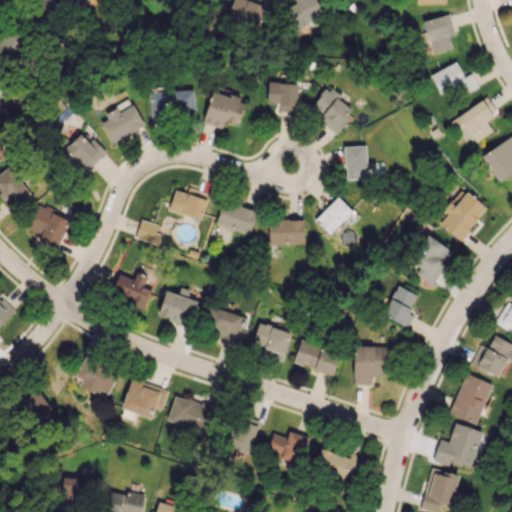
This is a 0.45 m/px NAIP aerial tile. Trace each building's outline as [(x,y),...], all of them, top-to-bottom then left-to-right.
[(232,0),(227,15),(257,28),(268,1),(264,0),(232,0)] [(294,0),(295,3),(284,7),(293,29),(323,16),(315,0),(294,0)] [(431,53),(454,47),(446,14),(422,20),(431,53)] [(0,35),(0,56),(23,55),(22,35),(0,35)] [(441,99),(476,84),(471,73),(463,76),(456,61),(429,73),(441,99)] [(297,83),(267,81),(266,102),(278,102),(277,111),(296,112),(297,83)] [(335,133),(354,109),(326,86),(311,105),(322,114),(318,119),(335,133)] [(150,119),(194,116),(192,89),(149,91),(150,119)] [(202,122),(221,128),(224,120),(238,124),(245,100),(212,90),(202,122)] [(496,113),(487,97),(457,114),(473,142),(492,131),(485,120),(496,113)] [(100,122),(112,143),(143,125),(132,104),(118,112),(115,107),(104,114),(107,119),(100,122)] [(92,137),(88,141),(79,133),(59,152),(80,175),(106,151),(92,137)] [(511,173),(511,153),(505,140),(481,153),(497,181),(511,173)] [(345,179),(366,178),(365,145),(343,145),(345,179)] [(29,192),(6,166),(0,171),(0,192),(12,206),(29,192)] [(174,189),(167,210),(200,219),(208,193),(187,187),(186,192),(174,189)] [(460,240),(485,207),(460,187),(442,210),(446,213),(438,223),(460,240)] [(314,219),(329,234),(351,210),(336,195),(314,219)] [(250,233),(256,209),(221,201),(215,225),(250,233)] [(40,234),(37,241),(56,249),(69,217),(36,203),(26,228),(40,234)] [(157,224),(140,218),(133,238),(157,246),(161,235),(154,232),(157,224)] [(268,244),(303,243),(303,219),(267,219),(268,244)] [(415,273),(431,284),(452,251),(426,234),(409,261),(419,267),(415,273)] [(143,307),(151,287),(143,283),(147,276),(136,271),(133,279),(118,272),(109,292),(143,307)] [(383,317),(407,326),(412,314),(408,313),(415,293),(394,285),(383,317)] [(199,301),(164,290),(157,315),(191,326),(199,301)] [(0,325),(13,312),(0,300),(0,325)] [(511,327),(511,302),(499,303),(500,327),(511,327)] [(245,317),(209,305),(202,327),(238,339),(245,317)] [(264,345),(261,353),(282,360),(291,332),(258,322),(252,341),(264,345)] [(511,346),(511,343),(493,334),(487,347),(479,344),(469,365),(497,378),(511,346)] [(292,364),(333,373),(338,349),(298,340),(292,364)] [(352,383),(370,384),(371,376),(386,376),(387,346),(353,345),(352,383)] [(107,393),(117,371),(84,355),(74,377),(81,380),(78,386),(97,395),(99,390),(107,393)] [(491,383),(464,372),(447,413),(474,424),(491,383)] [(121,410),(151,417),(154,406),(161,408),(166,387),(129,378),(121,410)] [(55,416),(36,385),(16,397),(35,428),(55,416)] [(166,421),(206,432),(214,406),(173,395),(166,421)] [(248,454),(258,421),(235,414),(224,447),(248,454)] [(480,430),(452,423),(448,441),(438,438),(432,459),(470,469),(480,430)] [(306,435),(287,431),(286,436),(271,433),(265,456),(298,464),(306,435)] [(355,458),(318,449),(313,470),(350,479),(355,458)] [(457,474),(429,468),(420,509),(436,511),(439,503),(451,505),(457,474)] [(61,487),(78,490),(80,477),(63,474),(61,487)] [(139,511),(144,494),(126,490),(125,494),(109,490),(105,511),(139,511)] [(154,511),(193,511),(158,501),(154,511)]
